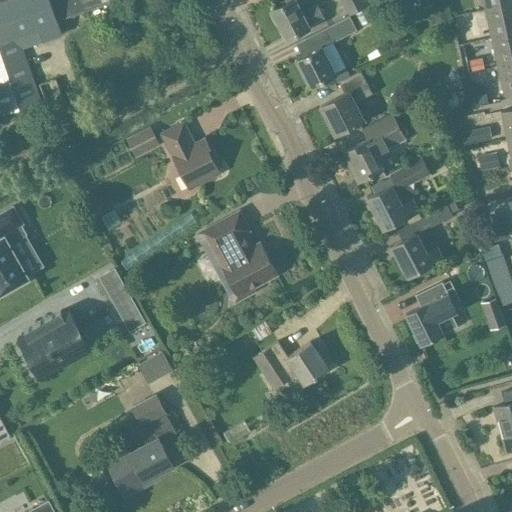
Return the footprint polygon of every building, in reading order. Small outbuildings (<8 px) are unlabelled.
[(0,0),(0,116),(42,103),(23,49),(62,36),(56,21),(109,3),(108,0),(0,0)] [(308,27),(325,18),(318,3),(301,12),(294,0),(292,0),(271,11),(286,39),(309,28),(308,27)] [(341,0),(349,14),(375,0),(341,0)] [(511,0),(482,0),(485,11),(511,5),(511,0)] [(511,5),(485,11),(491,39),(511,34),(511,5)] [(297,60),(311,87),(335,74),(334,73),(345,68),(332,43),(356,31),(349,16),(306,37),(313,51),(297,60)] [(511,34),(491,39),(497,67),(511,64),(511,34)] [(511,64),(497,67),(504,96),(511,94),(511,64)] [(320,107),(335,135),(363,121),(353,102),(372,93),(359,70),(338,81),(345,94),(320,107)] [(38,84),(48,114),(66,109),(56,79),(38,84)] [(506,141),(511,139),(511,110),(500,113),(506,141)] [(366,141),(344,152),(358,179),(384,166),(378,153),(406,138),(392,112),(359,128),(366,141)] [(162,134),(189,187),(219,172),(208,151),(210,150),(204,139),(193,144),(183,123),(162,134)] [(126,138),(136,157),(160,145),(150,126),(126,138)] [(475,133),(460,137),(463,148),(477,144),(475,133)] [(367,198),(383,229),(417,212),(411,200),(400,206),(394,193),(431,173),(423,158),(371,185),(376,194),(367,198)] [(414,222),(418,232),(451,215),(446,205),(414,222)] [(22,223),(12,207),(0,213),(0,292),(27,277),(8,244),(26,234),(21,224),(22,223)] [(213,248),(239,298),(254,290),(252,286),(276,273),(260,243),(253,247),(244,231),(248,229),(238,212),(198,233),(207,251),(213,248)] [(483,220),(490,243),(511,237),(505,214),(483,220)] [(391,245),(407,276),(441,258),(435,247),(424,252),(415,233),(391,245)] [(511,301),(511,286),(501,255),(486,260),(501,306),(511,301)] [(120,275),(103,285),(129,331),(146,322),(120,275)] [(452,314),(438,284),(415,295),(420,307),(405,314),(414,333),(411,334),(415,343),(418,342),(419,345),(442,334),(436,321),(452,314)] [(505,324),(496,297),(483,302),(492,328),(505,324)] [(22,337),(40,370),(86,344),(68,311),(62,315),(60,311),(24,331),(26,335),(22,337)] [(252,357),(274,390),(297,374),(304,384),(328,368),(310,341),(286,356),(277,341),(252,357)] [(136,361),(145,381),(170,370),(161,350),(136,361)] [(511,403),(495,408),(506,453),(511,451),(511,390),(511,391),(511,393),(511,403)] [(104,459),(124,496),(158,478),(156,474),(172,465),(159,441),(175,433),(155,395),(132,408),(151,442),(129,454),(126,447),(104,459)] [(0,439),(10,435),(0,416),(0,439)] [(55,511),(49,500),(25,511),(55,511)]
